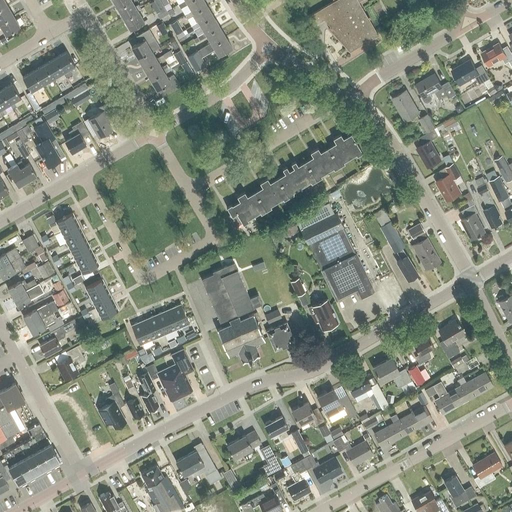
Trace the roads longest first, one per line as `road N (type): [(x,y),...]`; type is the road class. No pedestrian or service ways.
road 1 (tertiary): [(82,476),(251,387),(326,366),(470,282)]
road 2 (residential): [(186,194),(210,239),(145,278),(83,176)]
road 3 (residential): [(470,282),(353,94)]
road 4 (residential): [(319,511),(511,406)]
road 5 (unclassified): [(186,194),(353,94)]
road 6 (unclassified): [(43,38),(75,17),(89,24),(153,137)]
road 7 (unclassified): [(82,476),(0,316)]
road 8 (unclassified): [(153,137),(226,89),(262,46)]
road 9 (unclassified): [(353,94),(461,26)]
